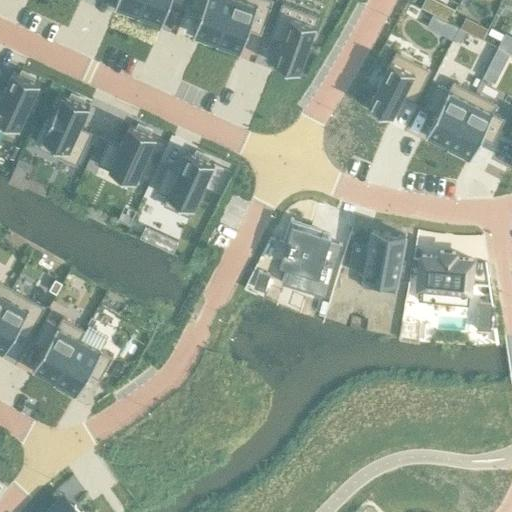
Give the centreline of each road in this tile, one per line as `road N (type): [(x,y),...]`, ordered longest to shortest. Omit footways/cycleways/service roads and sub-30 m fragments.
road 1 (residential): [(61,454),(163,382),(185,357),(285,161)]
road 2 (residential): [(0,31),(285,161)]
road 3 (residential): [(285,161),(393,204),(494,212)]
road 4 (residential): [(285,161),(378,0)]
